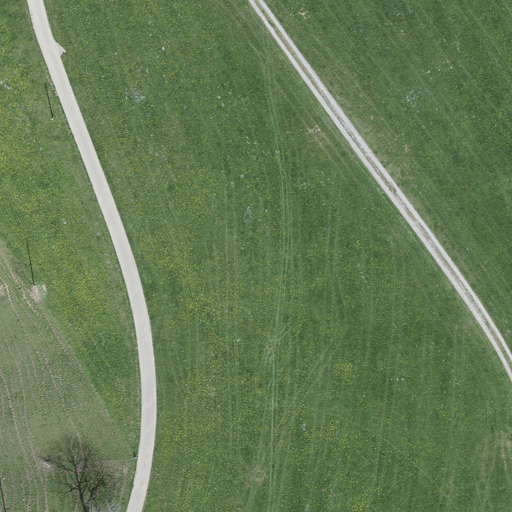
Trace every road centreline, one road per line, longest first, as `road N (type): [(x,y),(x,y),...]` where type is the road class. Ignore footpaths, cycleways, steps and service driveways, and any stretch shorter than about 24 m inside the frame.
road 1 (track): [(33,0),(139,304),(145,445),(132,511)]
road 2 (track): [(511,362),(393,184),(254,0)]
